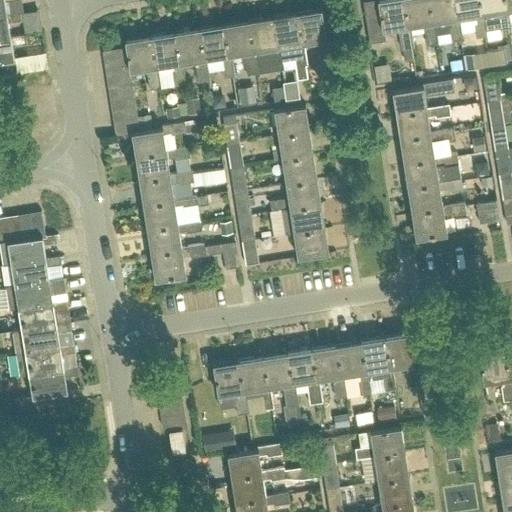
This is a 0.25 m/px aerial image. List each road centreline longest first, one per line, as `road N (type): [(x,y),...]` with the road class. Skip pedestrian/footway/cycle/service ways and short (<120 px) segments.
road 1 (residential): [(115,335),(511,273)]
road 2 (unclassified): [(115,335),(85,161)]
road 3 (unclassified): [(85,161),(61,3)]
road 4 (unclassified): [(125,492),(132,452),(115,335)]
road 5 (residential): [(5,511),(125,492)]
